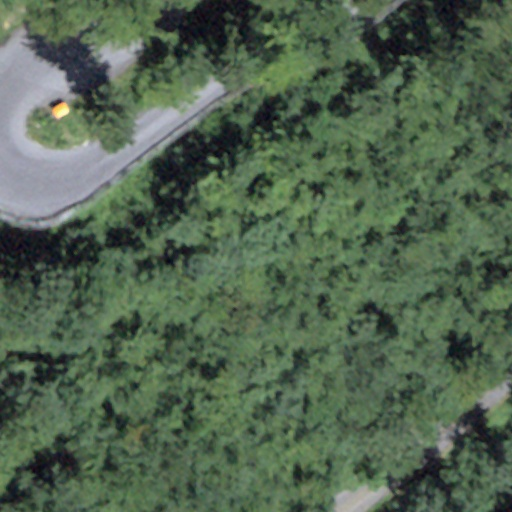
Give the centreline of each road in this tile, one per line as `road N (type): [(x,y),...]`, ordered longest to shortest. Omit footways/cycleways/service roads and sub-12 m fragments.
road 1 (unclassified): [(0,163),(39,184),(71,177),(150,121),(364,0)]
road 2 (unclassified): [(511,370),(336,511)]
road 3 (unclassified): [(169,0),(51,43),(21,64),(0,93)]
